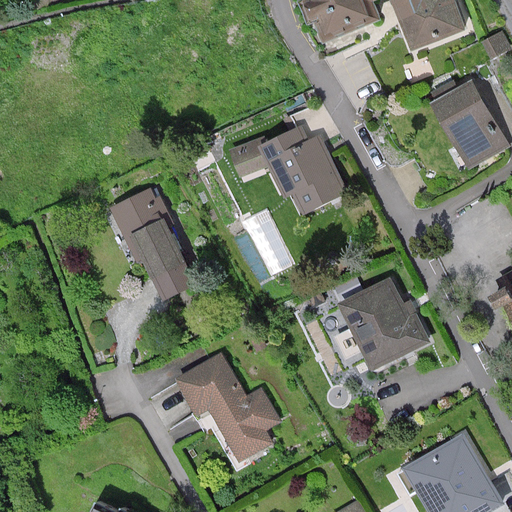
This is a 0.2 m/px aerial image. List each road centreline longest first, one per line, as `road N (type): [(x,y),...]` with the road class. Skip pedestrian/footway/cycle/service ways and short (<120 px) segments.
road 1 (residential): [(279,0),(340,122),(411,229)]
road 2 (residential): [(411,229),(511,435)]
